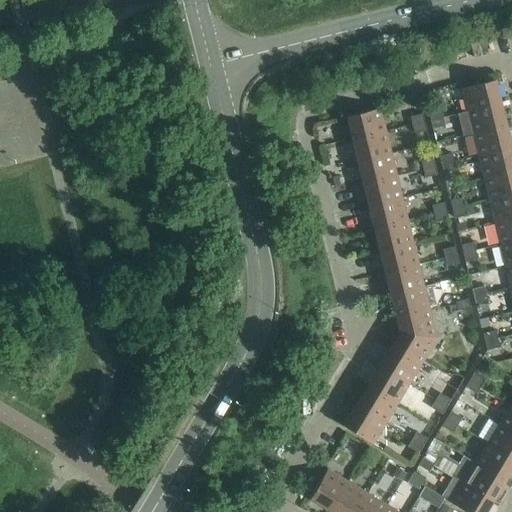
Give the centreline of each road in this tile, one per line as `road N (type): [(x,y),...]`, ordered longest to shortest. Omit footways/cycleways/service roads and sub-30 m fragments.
road 1 (residential): [(511,60),(310,113),(304,133),(356,343),(273,507)]
road 2 (tertiary): [(150,511),(249,349),(261,308),(259,260),(213,66)]
road 3 (tertiary): [(213,66),(482,0)]
